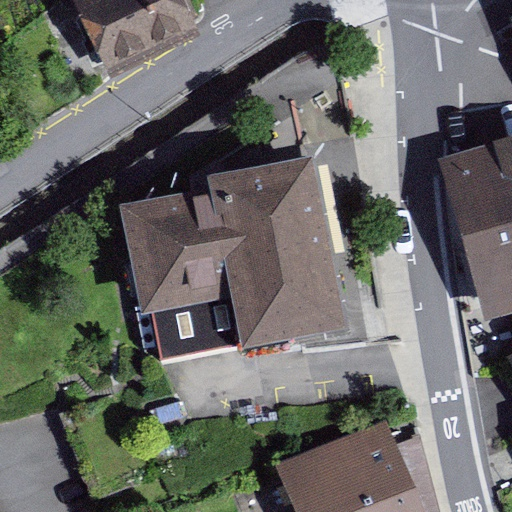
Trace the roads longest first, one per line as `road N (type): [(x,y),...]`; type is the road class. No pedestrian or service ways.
road 1 (residential): [(467,511),(426,258),(408,5)]
road 2 (residential): [(0,184),(290,0)]
